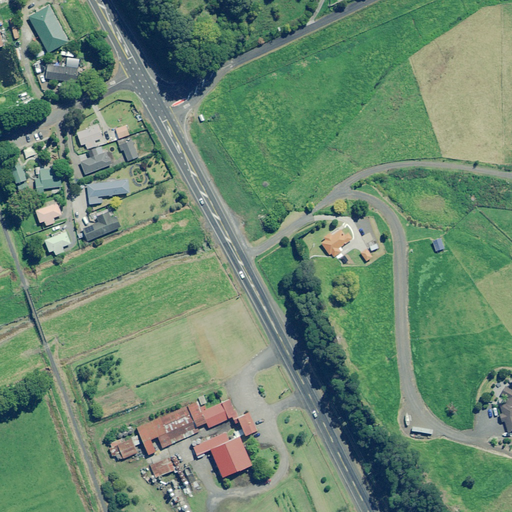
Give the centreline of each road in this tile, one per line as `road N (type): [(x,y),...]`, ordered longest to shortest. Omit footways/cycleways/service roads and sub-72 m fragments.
road 1 (primary): [(150,101),(368,511)]
road 2 (residential): [(367,0),(150,101)]
road 3 (residential): [(3,140),(135,74)]
